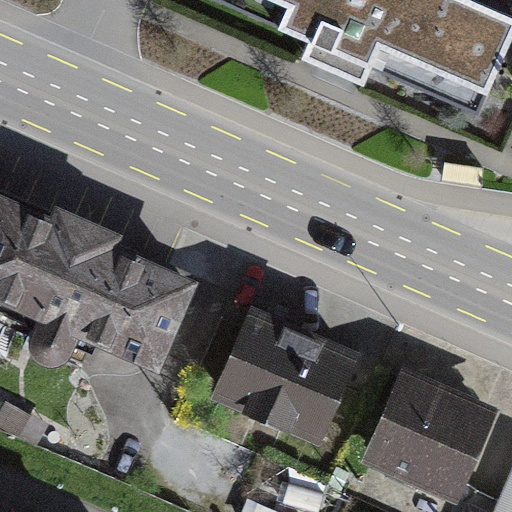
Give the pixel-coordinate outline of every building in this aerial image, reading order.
[(511,75),(511,0),(198,0),(193,14),(482,142),(511,75)] [(195,273),(0,188),(0,299),(155,366),(195,273)] [(362,344),(250,296),(208,392),(320,441),(362,344)] [(499,400),(400,357),(361,446),(460,489),(499,400)] [(511,511),(511,470),(493,511),(511,511)]
